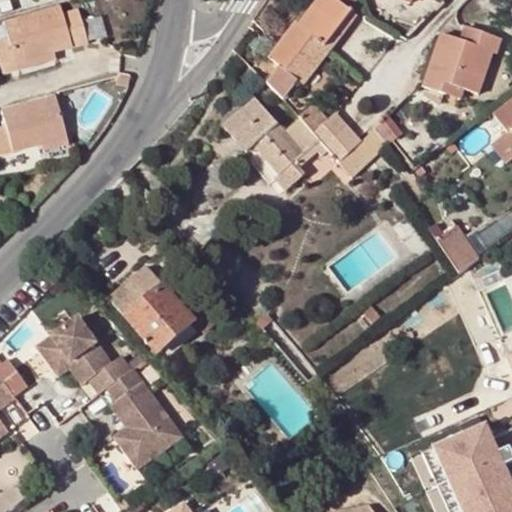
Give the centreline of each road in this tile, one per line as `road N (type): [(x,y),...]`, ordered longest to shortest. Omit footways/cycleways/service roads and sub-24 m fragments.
road 1 (residential): [(146,121),(0,275)]
road 2 (residential): [(146,121),(246,0)]
road 3 (residential): [(456,0),(360,116)]
road 4 (residential): [(175,0),(146,121)]
